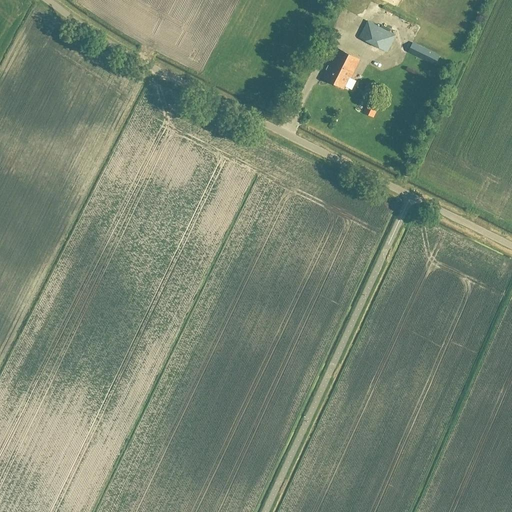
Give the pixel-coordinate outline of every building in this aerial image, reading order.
[(445,0),(432,32),(461,44),(479,0),(445,0)] [(388,52),(396,35),(368,21),(359,38),(388,52)] [(435,66),(440,56),(412,42),(407,52),(435,66)] [(348,83),(360,60),(337,49),(322,78),(343,89),(346,82),(348,83)] [(412,93),(419,80),(399,69),(392,82),(398,86),(412,93)] [(378,108),(373,106),(367,103),(363,112),(373,118),(378,108)]
